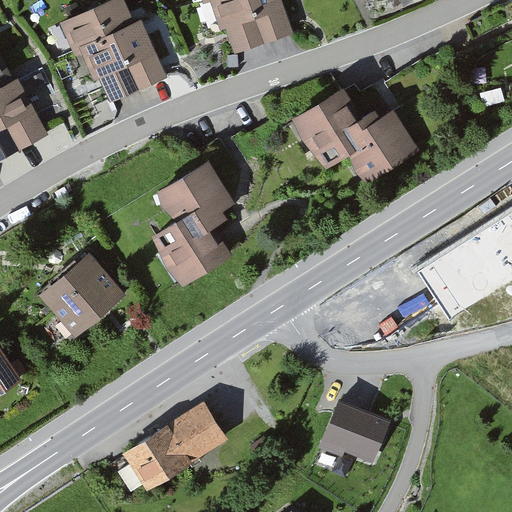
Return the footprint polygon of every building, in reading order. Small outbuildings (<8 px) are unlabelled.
[(123,0),(111,0),(60,23),(72,51),(79,48),(134,24),(123,0)] [(281,0),(201,0),(203,4),(211,3),(221,32),(226,30),(234,54),(293,34),(281,0)] [(504,6),(467,24),(474,39),(511,21),(504,6)] [(134,24),(79,48),(94,82),(100,79),(110,102),(166,78),(141,21),(134,24)] [(0,53),(0,88),(14,81),(0,53)] [(422,59),(384,83),(401,109),(449,78),(434,55),(423,62),(422,59)] [(14,81),(0,88),(0,161),(48,137),(19,79),(14,81)] [(501,88),(480,94),(485,108),(505,102),(501,88)] [(343,91),(295,121),(324,169),(349,154),(367,183),(419,152),(394,110),(382,117),(376,108),(360,119),(343,91)] [(245,129),(231,137),(246,162),(259,154),(261,159),(284,146),(271,123),(248,136),(245,129)] [(219,137),(198,150),(206,161),(209,159),(216,172),(234,160),(219,137)] [(206,161),(155,192),(174,223),(152,237),(183,287),(232,257),(224,243),(217,247),(208,233),(229,220),(224,212),(237,204),(216,172),(209,159),(206,161)] [(511,214),(422,271),(451,317),(511,278),(511,214)] [(90,254),(39,297),(75,339),(126,296),(90,254)] [(0,396),(23,382),(0,347),(0,396)] [(391,422),(337,400),(318,447),(320,448),(342,458),(345,452),(374,464),(390,425),(391,422)] [(203,404),(122,455),(128,465),(116,472),(130,495),(142,487),(147,494),(192,466),(189,462),(226,439),(203,404)] [(264,436),(250,446),(256,455),(270,445),(264,436)]
